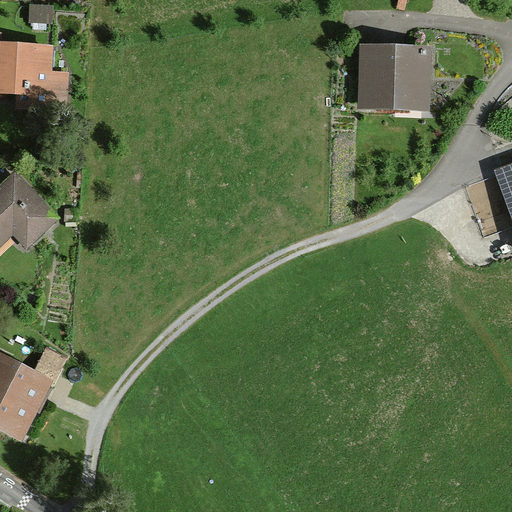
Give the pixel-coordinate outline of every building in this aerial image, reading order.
[(44,50),(0,48),(0,92),(19,93),(19,104),(62,105),(63,79),(43,79),(44,50)] [(419,52),(353,52),(353,111),(419,111),(419,52)] [(511,158),(493,165),(511,215),(511,158)] [(8,179),(0,186),(0,239),(6,234),(20,249),(49,222),(8,179)] [(47,351),(36,376),(58,385),(69,360),(47,351)] [(37,387),(0,368),(0,441),(9,446),(37,387)]
